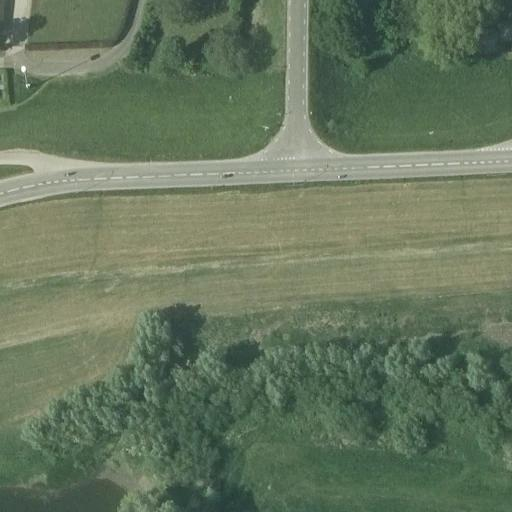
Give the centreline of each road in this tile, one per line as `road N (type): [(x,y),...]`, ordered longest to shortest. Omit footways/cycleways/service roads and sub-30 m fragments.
road 1 (tertiary): [(101,177),(299,169)]
road 2 (tertiary): [(299,169),(494,162)]
road 3 (unclassified): [(10,62),(69,69),(111,58),(127,41),(142,0)]
road 4 (unclassified): [(299,169),(300,0)]
